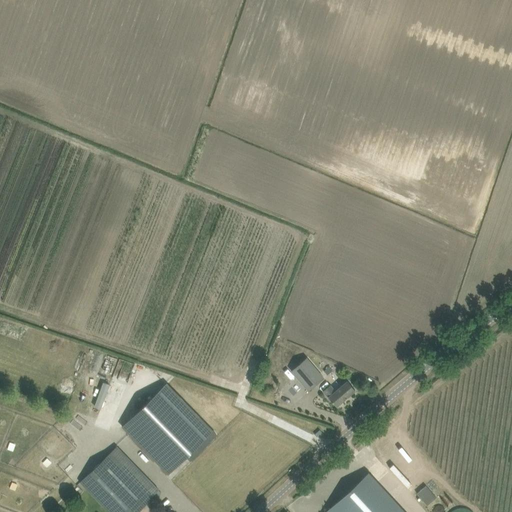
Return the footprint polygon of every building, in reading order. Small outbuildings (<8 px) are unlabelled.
[(221,313),(203,369),(218,374),(236,318),(221,313)] [(236,381),(255,325),(240,320),(229,351),(237,354),(234,362),(226,359),(221,376),(236,381)] [(258,326),(240,384),(255,388),(272,331),(258,326)] [(323,377),(306,358),(291,371),(308,390),(323,377)] [(329,367),(324,371),(327,375),(332,370),(330,366),(329,367)] [(329,385),(323,391),(336,406),(355,390),(347,381),(335,391),(329,385)] [(166,382),(121,426),(167,474),(185,456),(190,461),(217,435),(166,382)] [(430,432),(412,444),(420,455),(438,444),(430,432)] [(108,511),(137,511),(150,499),(108,455),(84,477),(79,482),(108,511)] [(0,496),(0,500),(9,511),(39,511),(73,484),(51,457),(0,496)] [(404,511),(368,472),(324,511),(404,511)] [(418,475),(408,483),(411,488),(421,480),(418,475)] [(425,486),(417,493),(427,505),(436,498),(425,486)]
